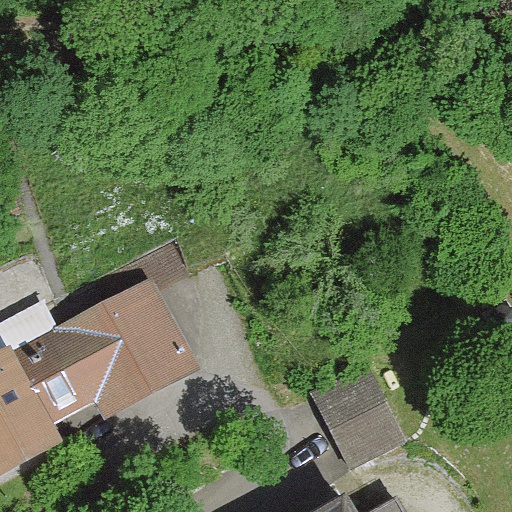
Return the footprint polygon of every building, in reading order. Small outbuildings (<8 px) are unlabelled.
[(157,152),(182,273),(225,264),(206,167),(191,170),(187,146),(157,152)] [(101,402),(115,427),(190,385),(149,311),(110,333),(86,290),(0,337),(0,390),(29,442),(49,431),(101,402)] [(511,350),(511,311),(487,326),(504,355),(511,350)] [(372,378),(320,403),(357,478),(408,453),(372,378)] [(0,479),(58,449),(49,431),(29,442),(0,390),(0,479)]
